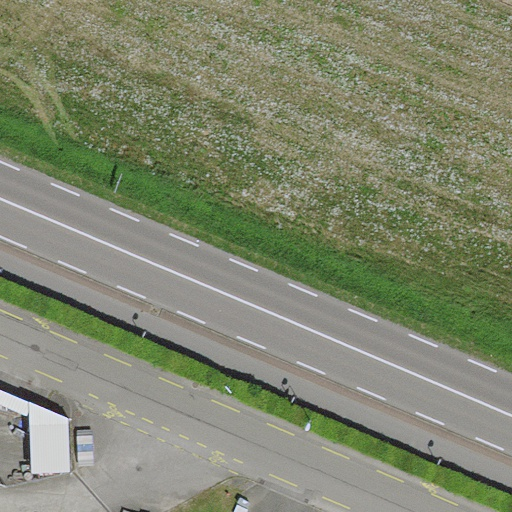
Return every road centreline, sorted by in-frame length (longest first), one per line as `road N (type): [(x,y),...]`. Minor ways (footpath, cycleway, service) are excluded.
road 1 (primary): [(511,415),(0,196)]
road 2 (unclassified): [(408,511),(0,335)]
